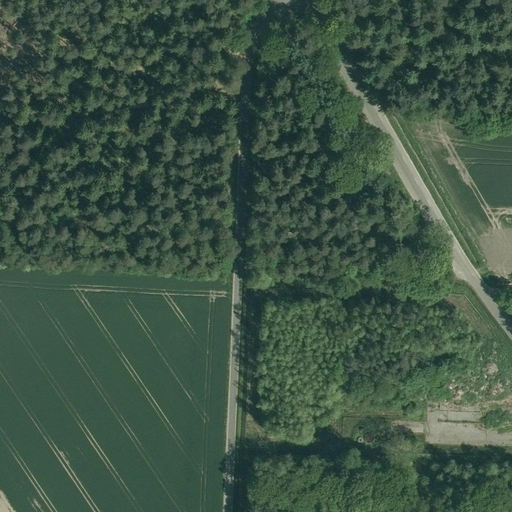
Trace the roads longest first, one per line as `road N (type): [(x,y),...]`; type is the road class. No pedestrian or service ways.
road 1 (unclassified): [(281,0),(255,33),(247,79),(228,511)]
road 2 (unclassified): [(312,0),(468,272),(511,331)]
